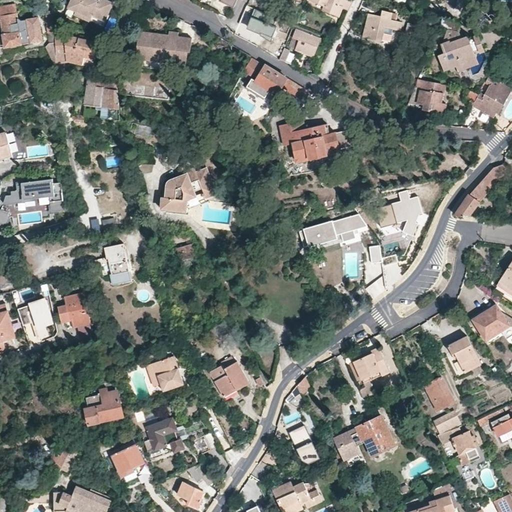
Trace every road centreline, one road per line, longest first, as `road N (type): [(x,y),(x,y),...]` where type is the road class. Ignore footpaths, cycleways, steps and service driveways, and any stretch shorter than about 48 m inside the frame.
road 1 (residential): [(156,0),(381,124),(486,136),(500,147)]
road 2 (residential): [(216,511),(261,447),(290,377),(403,287),(444,222)]
